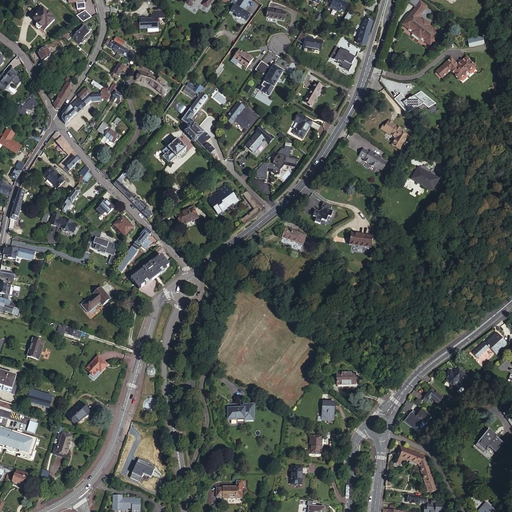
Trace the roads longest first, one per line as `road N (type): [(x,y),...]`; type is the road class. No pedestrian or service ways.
road 1 (tertiary): [(360,90),(303,183),(208,263)]
road 2 (residential): [(76,494),(110,452),(166,293)]
road 3 (tertiary): [(182,486),(172,373),(180,325),(194,301)]
road 4 (tertiary): [(180,299),(165,384),(182,486)]
road 5 (residential): [(511,298),(425,369),(383,418)]
road 6 (unclassified): [(0,254),(15,187),(56,119)]
road 7 (residential): [(56,119),(100,42),(99,0)]
road 8 (unclassified): [(109,185),(180,86)]
road 9 (residential): [(109,185),(177,255),(187,276)]
